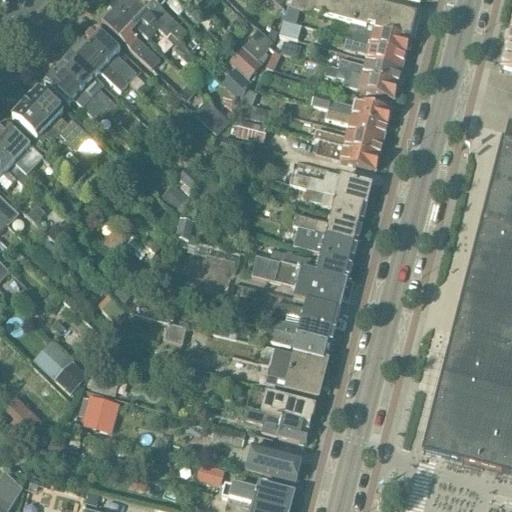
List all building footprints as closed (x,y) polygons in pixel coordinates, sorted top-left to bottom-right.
[(149,43),(163,28),(133,0),(126,0),(115,11),(138,32),(149,43)] [(161,0),(133,0),(163,28),(176,41),(185,32),(160,9),(165,4),(161,0)] [(204,13),(198,8),(189,0),(161,0),(165,4),(168,0),(170,0),(195,23),(204,13)] [(274,0),(273,2),(280,9),(287,1),(285,0),(274,0)] [(376,31),(376,33),(411,42),(417,19),(344,0),(296,0),(293,13),(297,15),(351,28),(367,32),(368,29),(376,31)] [(132,38),(138,32),(115,11),(102,26),(149,70),(157,62),(132,38)] [(294,26),(297,15),(293,13),(287,12),(285,23),(294,26)] [(300,29),(283,25),(280,38),(297,42),(300,29)] [(348,40),(408,56),(411,42),(376,33),(376,31),(368,29),(367,32),(351,28),(350,34),(348,40)] [(97,32),(85,44),(130,87),(139,77),(118,57),(121,54),(97,32)] [(244,50),(258,64),(267,54),(274,47),(269,42),(260,33),(244,50)] [(274,47),(278,35),(270,33),(267,41),(269,42),(274,47)] [(406,60),(407,60),(408,56),(348,40),(345,54),(356,57),(357,55),(369,58),(368,62),(403,72),(406,60)] [(122,95),(130,87),(85,44),(71,58),(96,81),(102,75),(122,95)] [(298,62),(301,49),(284,45),(280,58),(280,57),(298,62)] [(181,48),(174,55),(193,73),(200,66),(181,48)] [(237,70),(250,83),(264,69),(258,64),(244,50),(230,64),(237,70)] [(511,52),(508,51),(507,56),(504,56),(501,68),(503,69),(502,75),(511,78),(511,52)] [(278,67),(282,59),(275,55),(271,63),(278,67)] [(104,89),(96,81),(71,58),(60,70),(105,113),(113,105),(100,93),(104,89)] [(399,88),(403,72),(368,62),(366,69),(342,63),(340,73),(399,88)] [(97,122),(105,113),(60,70),(45,86),(69,109),(76,103),(97,122)] [(400,88),(399,88),(340,73),(329,70),(326,80),(361,89),(360,95),(395,105),(400,88)] [(236,72),(221,88),(239,105),(251,87),(236,72)] [(263,77),(261,87),(267,88),(272,85),(273,79),(263,77)] [(198,93),(191,86),(179,98),(186,106),(198,93)] [(64,116),(39,92),(26,106),(51,130),(48,133),(66,149),(72,155),(76,150),(79,154),(91,141),(72,124),(70,127),(61,119),(64,116)] [(257,97),(248,93),(240,106),(252,109),(257,97)] [(312,110),(329,114),(389,129),(393,114),(357,104),(356,111),(331,104),(332,101),(316,97),(312,110)] [(207,100),(193,114),(219,138),(232,124),(207,100)] [(51,130),(26,106),(13,120),(38,144),(41,140),(59,157),(66,149),(48,133),(51,130)] [(252,109),(240,106),(239,106),(236,118),(265,126),(268,113),(252,109)] [(389,129),(329,114),(326,124),(350,130),(349,135),(384,144),(388,131),(389,131),(389,129)] [(236,138),(262,145),(266,129),(240,123),(236,138)] [(0,153),(15,168),(24,176),(27,179),(44,161),(7,127),(5,128),(0,128),(0,153)] [(380,159),(384,144),(349,135),(347,141),(315,133),(313,142),(321,144),(381,160),(381,159),(380,159)] [(205,157),(213,149),(203,139),(196,148),(205,157)] [(223,140),(219,154),(238,159),(242,145),(223,140)] [(377,176),(381,160),(321,144),(317,161),(377,176)] [(422,455),(422,456),(429,458),(511,479),(511,146),(503,144),(502,150),(501,151),(468,281),(458,321),(422,455)] [(24,176),(15,168),(0,153),(0,187),(7,194),(17,183),(24,190),(31,183),(27,179),(24,176)] [(178,180),(190,192),(200,181),(187,170),(178,180)] [(305,193),(368,209),(373,189),(327,178),(324,187),(293,179),(291,189),(305,193)] [(222,190),(203,185),(198,202),(218,207),(222,190)] [(182,220),(190,204),(174,188),(161,201),(182,220)] [(364,226),(368,209),(305,193),(302,203),(333,211),(332,218),(364,226)] [(0,221),(7,228),(18,217),(0,199),(0,221)] [(45,217),(36,209),(27,219),(36,227),(45,217)] [(364,226),(332,218),(329,227),(296,218),(293,229),(299,230),(308,233),(358,246),(364,226)] [(189,243),(193,225),(180,222),(175,240),(189,243)] [(57,226),(46,238),(55,246),(66,235),(57,226)] [(322,258),(353,266),(358,246),(308,233),(305,245),(296,243),(294,250),(322,258)] [(141,248),(131,242),(125,251),(135,257),(141,248)] [(159,252),(150,243),(145,249),(154,258),(159,252)] [(49,247),(41,255),(53,267),(61,258),(49,247)] [(349,285),(353,266),(322,258),(320,265),(273,253),(270,265),(298,272),(349,285)] [(294,303),(306,307),(305,314),(277,307),(275,316),(287,320),(302,323),(336,332),(349,285),(298,272),(270,265),(259,262),(254,281),(297,293),(294,303)] [(0,285),(10,275),(0,265),(0,285)] [(125,306),(133,296),(120,286),(112,296),(125,306)] [(50,313),(55,307),(47,300),(42,307),(50,313)] [(113,304),(102,316),(115,328),(126,317),(113,304)] [(272,334),(332,349),(336,332),(302,323),(287,320),(285,327),(275,324),(272,334)] [(164,344),(182,349),(186,332),(170,328),(170,330),(168,330),(164,344)] [(327,367),(332,349),(272,334),(270,344),(295,350),(293,358),(327,367)] [(53,378),(71,359),(54,343),(36,362),(53,378)] [(323,383),(327,367),(293,358),(266,351),(261,368),(271,370),(323,384),(323,383)] [(106,372),(127,378),(132,362),(110,356),(106,372)] [(70,398),(88,381),(73,366),(55,383),(70,398)] [(266,388),(319,402),(323,384),(271,370),(266,388)] [(116,400),(120,382),(97,376),(92,393),(116,400)] [(4,414),(27,436),(39,423),(16,401),(4,414)] [(99,436),(107,406),(90,401),(82,432),(99,436)] [(263,404),(261,415),(311,428),(312,422),(313,422),(316,409),(287,401),(285,410),(263,404)] [(309,435),(311,428),(261,415),(248,412),(245,423),(263,428),(261,437),(306,449),(310,435),(309,435)] [(245,437),(215,429),(212,440),(241,448),(245,437)] [(53,445),(50,456),(62,459),(64,448),(53,445)] [(252,449),(246,474),(296,487),(303,462),(252,449)] [(109,470),(124,473),(126,465),(111,461),(109,470)] [(225,473),(203,467),(199,482),(221,488),(225,473)] [(10,511),(22,493),(5,476),(0,483),(0,511),(10,511)] [(145,494),(148,484),(132,480),(129,490),(145,494)] [(229,504),(260,511),(289,511),(293,499),(258,490),(257,496),(233,490),(229,504)] [(260,511),(229,504),(215,501),(212,511),(260,511)]
